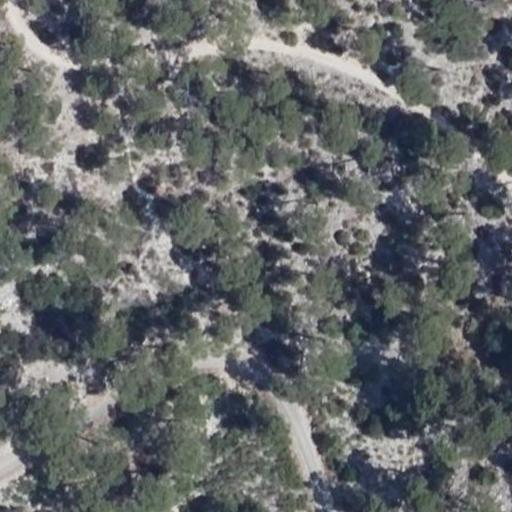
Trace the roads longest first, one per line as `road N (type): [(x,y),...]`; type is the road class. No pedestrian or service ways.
road 1 (track): [(511,195),(469,151),(375,85),(274,49),(89,64),(40,44),(22,0)]
road 2 (unclassified): [(0,473),(55,438),(220,367),(252,373),(296,418),(323,511)]
